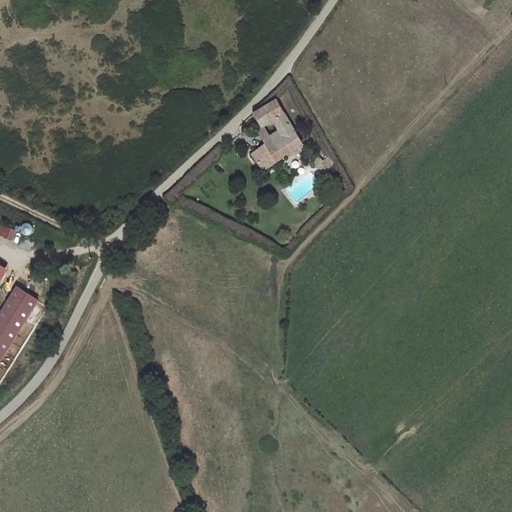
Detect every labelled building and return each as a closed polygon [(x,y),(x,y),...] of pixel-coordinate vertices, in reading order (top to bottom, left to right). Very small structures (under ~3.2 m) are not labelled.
[(277,100),(255,114),(263,126),(263,127),(274,120),(283,136),(273,143),(268,146),(267,144),(253,155),(264,171),(303,145),(277,100)] [(267,144),(268,146),(273,143),(263,127),(263,126),(257,130),(267,144)] [(323,161),(318,155),(315,162),(317,168),(325,178),(331,173),(330,173),(328,172),(327,171),(326,170),(325,169),(325,168),(325,167),(325,166),(326,164),(323,161)] [(329,156),(323,161),(326,164),(325,166),(325,167),(325,168),(325,169),(326,170),(327,171),(328,172),(330,173),(331,173),(331,172),(334,164),(329,156)] [(17,288),(0,315),(0,363),(39,301),(17,288)]
